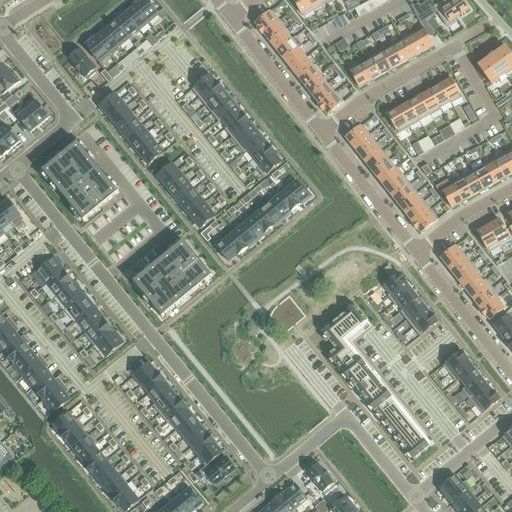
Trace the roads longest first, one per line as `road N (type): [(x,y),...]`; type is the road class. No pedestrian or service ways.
road 1 (residential): [(0,284),(88,392),(152,337)]
road 2 (residential): [(71,122),(218,2)]
road 3 (residential): [(152,337),(272,479)]
road 4 (residential): [(320,132),(457,46)]
road 5 (residential): [(320,132),(416,253)]
road 6 (residential): [(231,17),(320,132)]
road 7 (residential): [(62,227),(152,337)]
road 8 (residential): [(511,416),(413,496)]
